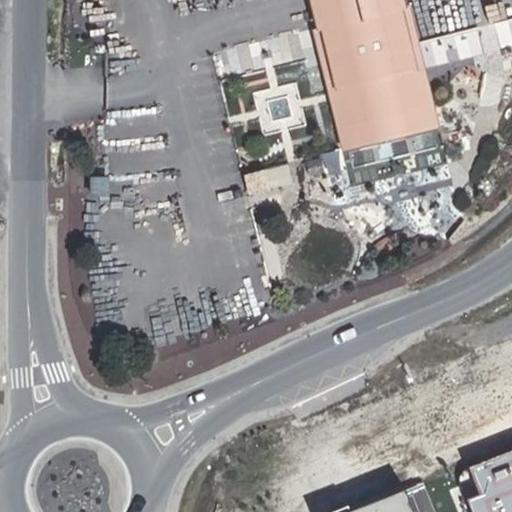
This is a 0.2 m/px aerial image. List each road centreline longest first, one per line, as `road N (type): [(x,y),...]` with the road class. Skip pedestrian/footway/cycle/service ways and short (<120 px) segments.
road 1 (unclassified): [(57,415),(30,322),(30,0)]
road 2 (unclassified): [(511,262),(140,439)]
road 3 (unknown): [(162,70),(217,254),(216,265),(189,287)]
road 4 (unknown): [(162,70),(300,13)]
road 5 (unknown): [(26,97),(162,70)]
